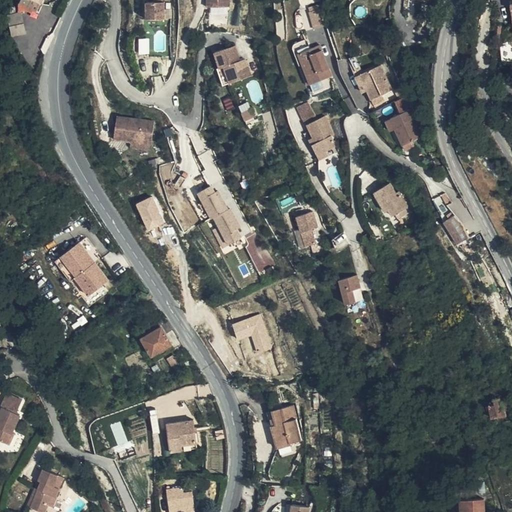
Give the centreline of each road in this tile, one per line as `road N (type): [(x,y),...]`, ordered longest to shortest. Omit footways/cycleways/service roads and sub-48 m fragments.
road 1 (tertiary): [(230,511),(238,463),(229,403),(67,132),(60,72),(83,0)]
road 2 (tertiary): [(511,274),(450,147),(441,79),(454,0)]
road 3 (residential): [(132,511),(105,459),(68,445),(16,350)]
